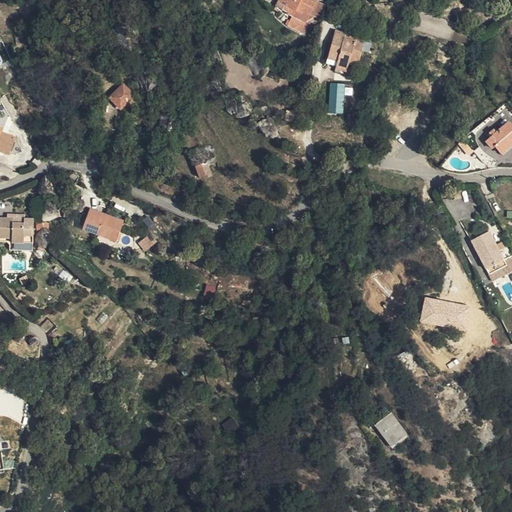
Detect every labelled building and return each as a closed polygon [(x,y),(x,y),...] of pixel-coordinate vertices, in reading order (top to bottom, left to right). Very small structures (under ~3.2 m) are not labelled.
[(309,2),(305,0),(302,0),(301,1),(299,0),(278,0),(277,2),(294,13),(300,17),(309,2)] [(291,18),(294,13),(277,2),(274,8),(291,18)] [(349,67),(358,70),(365,49),(361,47),(364,41),(358,39),(355,45),(346,42),(347,38),(336,35),(328,61),(339,64),(336,72),(347,75),(349,67)] [(344,114),(344,95),(352,95),(352,88),(344,88),(344,83),(329,83),(329,114),(344,114)] [(131,96),(120,85),(108,98),(119,109),(131,96)] [(511,138),(511,113),(491,129),(497,138),(501,135),(507,142),(511,138)] [(0,153),(6,156),(13,139),(0,132),(0,153)] [(204,161),(194,166),(199,176),(209,172),(204,161)] [(125,220),(91,208),(83,228),(101,235),(100,239),(100,240),(101,242),(115,247),(125,220)] [(10,242),(21,243),(21,218),(0,218),(0,237),(9,238),(10,242)] [(471,242),(472,245),(490,236),(489,233),(471,242)] [(147,235),(138,243),(144,251),(154,244),(147,235)] [(490,236),(472,245),(485,270),(503,261),(490,236)] [(0,249),(21,249),(21,243),(10,242),(9,238),(0,237),(0,249)] [(503,261),(485,270),(491,282),(511,271),(511,265),(509,259),(503,261)] [(212,301),(216,286),(206,283),(202,298),(212,301)] [(466,330),(470,305),(424,297),(419,322),(466,330)] [(347,396),(348,397),(362,416),(377,404),(362,384),(350,394),(347,396)] [(374,424),(391,448),(408,436),(392,412),(374,424)] [(233,417),(221,423),(227,434),(239,428),(233,417)]
